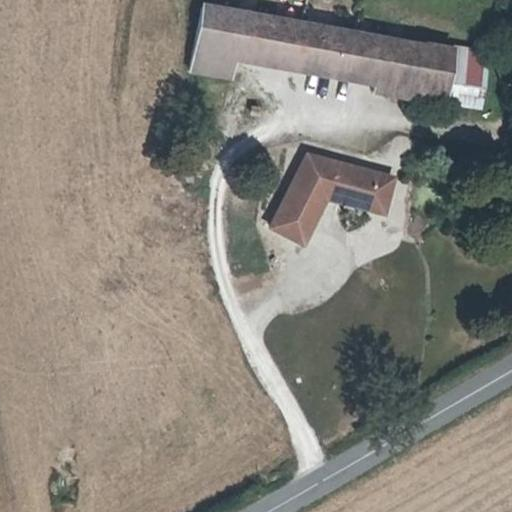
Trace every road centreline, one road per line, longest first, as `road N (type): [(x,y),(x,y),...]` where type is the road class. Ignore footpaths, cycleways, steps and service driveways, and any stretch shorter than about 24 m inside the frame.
road 1 (unknown): [(312,489),(282,378),(215,216),(218,150),(250,109),(286,94),(321,95),(358,116),(380,155),(385,228)]
road 2 (secondary): [(273,511),(511,370)]
